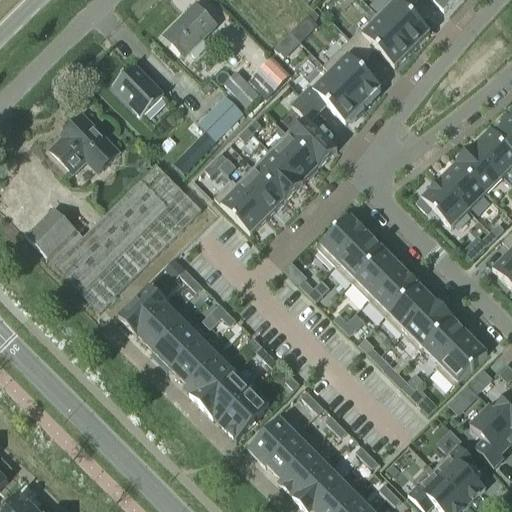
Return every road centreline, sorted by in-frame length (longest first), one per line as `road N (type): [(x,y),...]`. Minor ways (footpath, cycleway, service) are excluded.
road 1 (tertiary): [(176,511),(6,343)]
road 2 (residential): [(496,0),(416,90),(359,181)]
road 3 (residential): [(511,333),(359,181)]
road 4 (residential): [(359,181),(456,126),(511,76)]
road 5 (residential): [(0,103),(104,0)]
